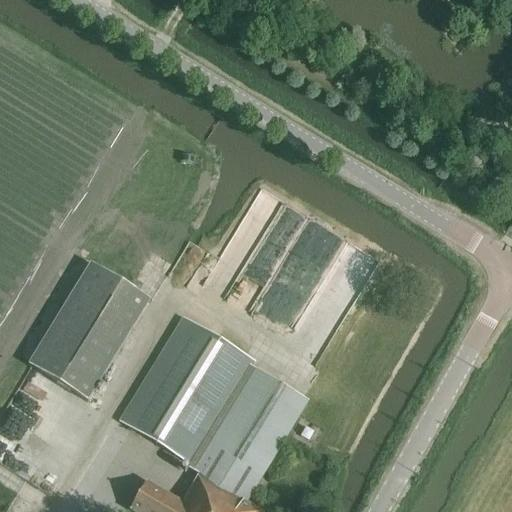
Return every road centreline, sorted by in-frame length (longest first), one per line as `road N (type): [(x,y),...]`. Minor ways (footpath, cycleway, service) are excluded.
road 1 (unclassified): [(511,270),(71,0)]
road 2 (tertiary): [(381,511),(511,276)]
